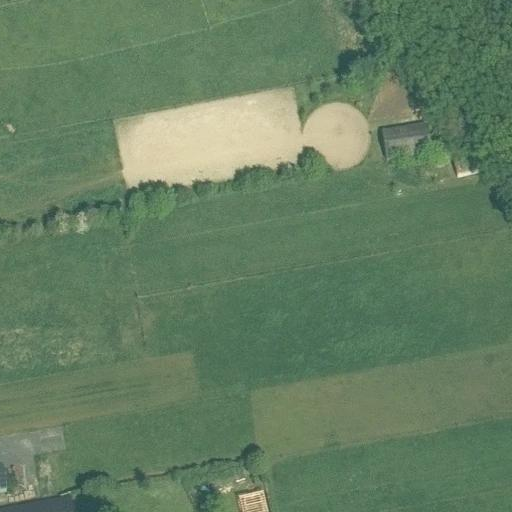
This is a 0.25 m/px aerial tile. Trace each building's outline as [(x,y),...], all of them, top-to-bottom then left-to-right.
[(381,134),(386,165),(430,157),(425,127),(381,134)] [(466,153),(446,159),(449,172),(470,167),(466,153)] [(53,423),(24,425),(25,448),(54,446),(53,423)] [(23,439),(0,441),(0,449),(0,452),(25,449),(23,439)] [(73,511),(70,499),(5,511),(73,511)]
